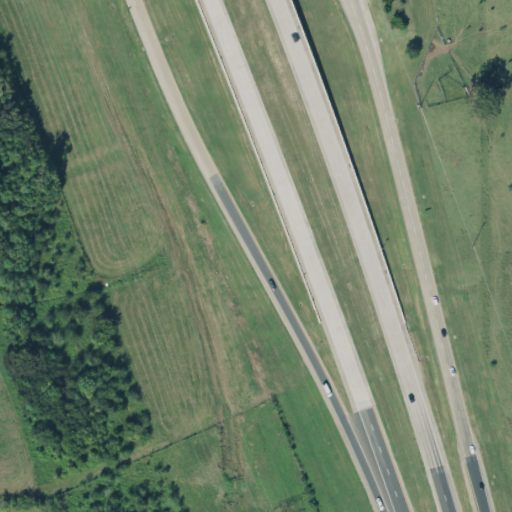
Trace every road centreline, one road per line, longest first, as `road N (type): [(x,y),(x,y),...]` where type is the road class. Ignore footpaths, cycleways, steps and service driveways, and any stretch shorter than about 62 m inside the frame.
road 1 (motorway): [(210,0),(402,511)]
road 2 (motorway): [(448,511),(370,252),(274,0)]
road 3 (motorway): [(137,10),(179,110),(358,455)]
road 4 (motorway): [(459,415),(349,0)]
